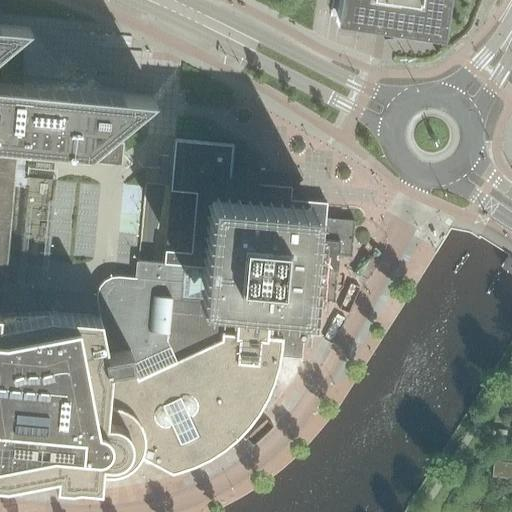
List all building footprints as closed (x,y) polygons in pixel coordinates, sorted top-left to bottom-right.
[(341,0),(339,18),(378,24),(390,26),(389,29),(388,38),(389,38),(391,38),(393,38),(394,38),(396,38),(397,38),(399,38),(400,38),(401,31),(402,28),(439,33),(440,24),(441,19),(443,0),(341,0)] [(0,24),(0,287),(4,288),(17,145),(118,154),(120,130),(115,129),(153,97),(7,83),(11,43),(30,27),(0,24)] [(174,139),(163,262),(205,266),(201,312),(320,322),(320,320),(324,284),(336,285),(339,256),(352,257),(355,220),(339,218),(329,218),(326,217),(327,207),(328,202),(291,199),(292,188),(293,188),(293,182),(293,179),(293,177),(292,176),(290,176),(282,175),(281,185),(274,185),(275,180),(258,179),(258,183),(229,181),(231,161),(232,154),(236,154),(236,149),(236,148),(236,147),(235,146),(234,145),(233,145),(228,144),(174,139)] [(511,259),(508,257),(502,268),(511,273),(511,259)] [(139,461),(141,458),(143,452),(143,443),(141,435),(137,428),(128,418),(115,411),(118,389),(139,382),(130,362),(113,366),(99,317),(48,312),(0,314),(0,483),(4,484),(53,481),(54,484),(69,486),(77,485),(99,486),(100,476),(103,477),(106,477),(111,477),(116,476),(119,476),(122,475),(125,473),(128,472),(131,469),(133,468),(136,465),(138,463),(139,461)] [(511,462),(494,461),(492,476),(511,478),(511,462)]
